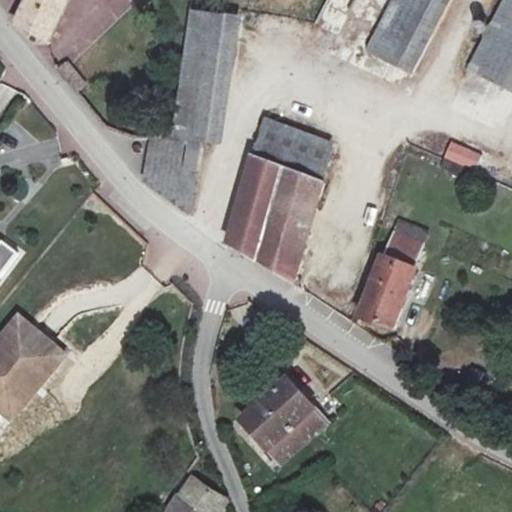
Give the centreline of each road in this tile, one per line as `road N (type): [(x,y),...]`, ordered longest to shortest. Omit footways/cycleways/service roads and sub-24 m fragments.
road 1 (unclassified): [(239,268),(110,166),(0,43)]
road 2 (unclassified): [(511,432),(239,268)]
road 3 (residential): [(239,268),(206,387),(204,432),(236,511)]
